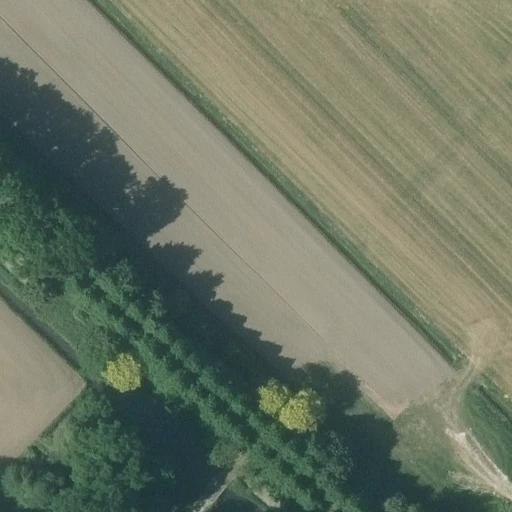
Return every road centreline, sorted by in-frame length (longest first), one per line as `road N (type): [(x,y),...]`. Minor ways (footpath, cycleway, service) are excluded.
road 1 (track): [(53,0),(423,370),(456,434),(511,494)]
road 2 (track): [(0,341),(18,386),(20,427),(96,491)]
road 3 (track): [(307,383),(194,511)]
